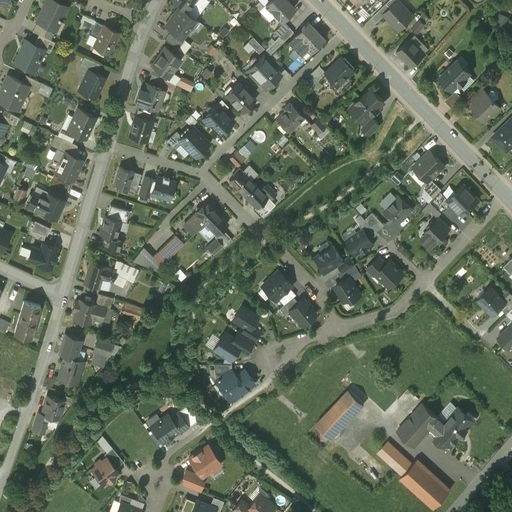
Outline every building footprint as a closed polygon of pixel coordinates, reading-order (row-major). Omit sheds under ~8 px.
[(67,6),(53,0),(47,0),(37,20),(38,20),(49,25),(54,28),(58,20),(63,22),(64,20),(61,19),(67,6)] [(173,0),(173,1),(180,6),(187,11),(194,0),(173,0)] [(295,7),(288,0),(268,0),(266,3),(282,19),(295,7)] [(413,15),(398,0),(397,0),(391,7),(384,13),(385,14),(400,29),(407,22),(406,21),(413,15)] [(387,2),(371,17),(376,22),(385,14),(384,13),(391,7),(387,2)] [(196,18),(180,6),(180,7),(175,14),(174,13),(165,25),(172,30),(181,37),(182,37),(191,26),(188,24),(193,17),(196,19),(196,18)] [(420,18),(412,27),(418,32),(426,23),(430,18),(423,12),(419,17),(420,18)] [(508,18),(500,15),(498,21),(505,24),(508,18)] [(49,25),(38,20),(33,31),(39,34),(44,36),(49,25)] [(104,25),(96,21),(90,33),(98,37),(104,25)] [(284,21),(275,30),(280,35),(289,26),(284,21)] [(325,38),(308,21),(295,34),(289,41),(301,53),(305,49),(309,52),(311,50),(311,51),(325,38)] [(120,32),(104,25),(98,37),(94,46),(109,53),(120,32)] [(289,26),(280,35),(284,40),(294,31),(289,26)] [(181,37),(172,30),(165,39),(184,52),(191,44),(182,37),(181,37)] [(98,37),(90,33),(86,42),(94,46),(98,37)] [(44,36),(39,34),(35,43),(45,48),(45,49),(50,52),(55,42),(44,36)] [(264,48),(253,36),(248,41),(259,53),(264,48)] [(411,37),(397,50),(412,65),(426,52),(411,37)] [(35,43),(26,39),(15,63),(32,71),(38,59),(40,60),(41,57),(43,56),(45,52),(44,50),(45,49),(45,48),(35,43)] [(165,46),(152,65),(155,67),(168,76),(166,79),(168,80),(175,84),(180,78),(171,72),(181,57),(165,46)] [(237,67),(224,54),(218,60),(230,73),(237,67)] [(281,74),(263,55),(248,69),(255,76),(255,75),(262,82),(261,82),(267,88),(281,74)] [(80,65),(88,69),(96,72),(100,64),(84,56),(80,65)] [(342,56),(325,71),(338,86),(355,69),(342,56)] [(458,59),(440,76),(453,89),(458,84),(460,85),(467,79),(465,77),(471,72),(458,59)] [(168,76),(155,67),(153,73),(166,79),(168,76)] [(88,69),(78,90),(96,98),(106,77),(96,72),(88,69)] [(166,79),(153,73),(149,80),(166,86),(168,80),(166,79)] [(42,82),(26,74),(22,82),(30,85),(28,89),(37,93),(42,82)] [(22,82),(8,75),(0,91),(0,100),(18,110),(18,109),(25,113),(25,112),(18,109),(28,89),(30,85),(22,82)] [(323,84),(315,76),(309,81),(317,90),(323,84)] [(175,84),(168,80),(166,86),(174,89),(175,84)] [(165,88),(146,81),(146,82),(147,82),(145,89),(140,87),(135,101),(158,109),(165,88)] [(256,98),(239,81),(232,87),(230,85),(224,91),(226,93),(226,94),(243,111),(256,98)] [(385,101),(372,87),(357,101),(357,102),(355,104),(361,109),(363,107),(370,115),(385,101)] [(483,87),(471,98),(476,103),(488,92),(483,87)] [(499,94),(494,89),(492,89),(488,93),(495,100),(499,96),(499,94)] [(455,92),(447,100),(452,106),(461,98),(455,92)] [(476,103),(474,104),(478,111),(477,112),(484,120),(494,111),(495,111),(500,106),(500,105),(495,100),(488,93),(488,92),(476,103)] [(292,104),(290,102),(284,107),(286,109),(277,118),(289,130),(304,116),(292,103),(292,104)] [(234,120),(217,103),(202,117),(209,124),(211,122),(221,132),(219,134),(234,120)] [(96,116),(78,107),(68,129),(86,138),(96,116)] [(151,113),(138,108),(136,115),(149,118),(151,113)] [(21,117),(4,110),(0,118),(17,126),(21,117)] [(136,115),(136,114),(135,115),(136,115),(133,126),(132,126),(129,135),(147,141),(153,120),(149,118),(136,115)] [(326,125),(318,117),(311,123),(319,132),(326,125)] [(373,117),(363,128),(369,134),(379,124),(373,117)] [(511,118),(505,126),(504,125),(494,135),(507,149),(511,144),(511,118)] [(21,128),(34,133),(37,124),(25,119),(21,128)] [(203,136),(193,126),(193,125),(182,135),(179,138),(179,139),(196,157),(210,143),(203,135),(203,136)] [(74,136),(61,129),(58,135),(63,138),(71,142),(74,136)] [(177,130),(168,139),(173,145),(179,139),(179,138),(182,135),(177,130)] [(71,142),(63,138),(58,148),(65,151),(73,154),(77,144),(71,142)] [(445,165),(430,150),(414,166),(415,167),(427,179),(428,181),(445,165)] [(73,154),(65,151),(56,171),(74,179),(84,159),(73,154)] [(243,160),(235,152),(230,157),(238,165),(243,160)] [(25,172),(33,175),(38,161),(25,157),(23,162),(28,164),(25,172)] [(129,188),(134,170),(119,166),(114,184),(120,185),(118,190),(127,193),(129,188)] [(427,179),(415,167),(410,172),(422,184),(427,179)] [(241,169),(230,179),(241,190),(252,179),(241,169)] [(399,181),(404,176),(397,170),(392,175),(399,181)] [(153,180),(153,179),(145,176),(140,194),(148,196),(149,192),(153,180)] [(149,192),(158,195),(160,199),(175,191),(173,187),(175,181),(169,179),(169,178),(163,176),(163,177),(157,176),(155,181),(153,180),(149,192)] [(261,189),(252,179),(241,190),(251,201),(256,206),(256,207),(262,202),(268,196),(265,193),(262,189),(261,189)] [(442,188),(433,180),(425,188),(427,191),(434,197),(440,190),(442,188)] [(479,199),(464,183),(448,198),(447,199),(452,203),(463,214),(479,199)] [(267,184),(262,189),(265,193),(271,188),(267,184)] [(19,186),(14,197),(22,201),(27,190),(19,186)] [(281,198),(271,188),(265,193),(268,196),(275,204),(281,198)] [(434,197),(431,200),(434,203),(442,211),(452,203),(447,199),(448,198),(440,190),(434,197)] [(434,197),(427,191),(424,194),(431,200),(434,197)] [(48,192),(46,198),(33,192),(27,204),(56,218),(65,200),(48,192)] [(399,195),(394,201),(393,200),(390,204),(390,205),(385,210),(398,223),(412,208),(399,195)] [(210,204),(207,200),(200,207),(197,206),(195,211),(185,221),(196,232),(206,223),(217,211),(213,207),(213,205),(211,204),(210,204)] [(431,200),(422,209),(426,213),(430,208),(429,208),(434,203),(431,200)] [(270,210),(262,202),(256,207),(256,206),(254,208),(263,218),(270,210)] [(217,211),(206,223),(217,234),(228,223),(217,211)] [(385,224),(373,211),(365,218),(366,219),(377,231),(385,224)] [(122,219),(105,214),(99,233),(116,238),(122,219)] [(439,217),(434,221),(433,220),(427,226),(429,227),(424,232),(436,243),(441,237),(442,238),(446,234),(445,233),(450,228),(439,217)] [(377,231),(366,219),(360,224),(363,228),(364,227),(371,238),(379,232),(377,231)] [(50,227),(35,220),(32,230),(47,235),(50,227)] [(10,233),(0,227),(0,248),(2,250),(10,233)] [(363,228),(346,239),(356,254),(363,249),(364,251),(368,248),(367,247),(374,243),(371,238),(364,227),(363,228)] [(233,239),(224,230),(218,235),(218,236),(216,238),(223,245),(225,247),(233,239)] [(176,234),(153,255),(143,245),(133,259),(156,270),(184,243),(176,234)] [(121,242),(106,238),(103,246),(118,252),(121,242)] [(216,238),(207,246),(211,251),(214,254),(223,245),(216,238)] [(58,247),(39,241),(37,248),(41,249),(37,262),(52,267),(58,247)] [(333,244),(314,257),(324,273),(338,264),(343,260),(333,244)] [(380,255),(367,267),(375,275),(378,272),(378,271),(377,271),(387,262),(380,255)] [(350,256),(343,260),(344,260),(338,264),(343,271),(349,267),(355,263),(350,256)] [(387,262),(378,271),(378,272),(384,277),(384,280),(390,287),(404,273),(390,259),(387,262)] [(139,269),(120,260),(117,269),(117,270),(114,281),(123,285),(126,278),(133,281),(139,269)] [(105,266),(91,262),(85,282),(99,286),(102,277),(114,281),(117,270),(117,269),(105,266)] [(355,263),(349,267),(353,273),(353,274),(355,273),(357,277),(362,274),(355,263)] [(343,271),(340,273),(343,279),(350,275),(353,273),(349,267),(343,271)] [(278,270),(263,285),(262,285),(263,286),(271,294),(269,296),(273,300),(275,298),(275,299),(276,300),(277,299),(276,299),(278,298),(289,287),(292,284),(292,283),(279,270),(279,269),(278,270)] [(343,279),(334,285),(344,301),(350,297),(352,300),(361,294),(350,275),(343,279)] [(504,298),(491,285),(491,286),(478,298),(477,299),(483,305),(483,306),(488,311),(488,310),(493,315),(494,315),(493,314),(501,307),(506,302),(507,302),(507,301),(504,298)] [(289,287),(278,298),(284,304),(293,296),(294,296),(296,294),(289,287)] [(113,297),(99,293),(96,303),(95,304),(105,307),(105,306),(110,308),(113,297)] [(284,304),(279,307),(285,314),(290,310),(290,309),(298,302),(294,296),(293,296),(284,304)] [(507,302),(506,302),(501,307),(506,312),(511,306),(511,303),(506,297),(504,298),(507,301),(507,302)] [(96,303),(80,298),(79,301),(75,300),(72,310),(76,311),(74,318),(90,323),(91,317),(102,321),(106,307),(105,307),(95,304),(96,303)] [(306,301),(304,298),(298,302),(290,309),(290,310),(302,325),(316,313),(311,307),(312,306),(308,301),(306,301)] [(40,304),(24,300),(14,332),(31,337),(40,304)] [(139,316),(143,306),(126,300),(123,311),(139,316)] [(258,315),(242,305),(234,319),(245,326),(250,329),(252,325),(258,315)] [(10,322),(0,317),(0,330),(5,332),(10,322)] [(510,348),(511,345),(511,320),(509,325),(510,325),(498,336),(510,348)] [(261,331),(252,325),(250,329),(245,326),(242,331),(254,339),(255,340),(261,331)] [(242,331),(239,330),(234,337),(241,342),(242,342),(239,346),(246,351),(254,339),(242,331)] [(234,337),(225,331),(214,348),(228,357),(232,357),(239,346),(241,342),(234,337)] [(81,338),(65,333),(59,353),(65,355),(75,358),(81,338)] [(114,343),(97,337),(93,350),(110,355),(114,343)] [(75,358),(65,355),(58,377),(74,382),(78,369),(81,369),(83,360),(75,358)] [(105,358),(98,356),(96,364),(103,366),(105,358)] [(232,363),(214,363),(216,380),(232,369),(232,363)] [(236,375),(232,369),(216,380),(230,399),(231,398),(235,399),(239,396),(240,392),(255,382),(245,368),(236,375)] [(349,389),(316,424),(331,438),(364,403),(349,389)] [(64,399),(47,394),(41,413),(49,415),(59,418),(64,399)] [(423,402),(398,431),(414,446),(428,431),(432,427),(440,417),(423,402)] [(460,406),(445,422),(440,417),(432,427),(437,432),(448,442),(452,446),(475,420),(478,417),(469,410),(467,412),(460,406)] [(41,413),(36,415),(32,429),(44,432),(49,415),(41,413)] [(170,416),(168,413),(158,420),(159,422),(153,426),(163,441),(179,430),(170,417),(170,416)] [(416,460),(378,424),(363,441),(402,476),(416,460)] [(437,432),(432,427),(428,431),(445,447),(448,442),(437,432)] [(208,444),(189,457),(202,476),(221,463),(208,444)] [(124,460),(113,447),(104,453),(106,455),(107,455),(116,467),(124,460)] [(106,456),(102,459),(100,457),(99,458),(100,458),(95,462),(94,462),(96,464),(92,467),(91,467),(91,468),(104,485),(105,484),(110,480),(110,481),(115,477),(115,476),(119,472),(120,472),(116,467),(107,455),(106,455),(106,456)] [(451,489),(417,458),(416,460),(402,476),(401,477),(435,507),(451,489)] [(353,483),(354,477),(353,472),(350,468),(345,465),(340,464),(334,465),(330,468),(327,473),(326,478),(327,483),(330,488),(335,491),(340,492),(346,490),(350,487),(353,483)] [(203,483),(194,479),(196,474),(186,470),(183,476),(185,477),(183,480),(185,480),(183,484),(200,490),(203,483)] [(132,497),(121,493),(119,500),(121,501),(121,500),(129,504),(132,497)] [(267,499),(259,493),(249,506),(247,509),(250,511),(270,511),(275,506),(273,505),(273,502),(269,499),(267,499)] [(224,500),(214,496),(210,504),(215,507),(214,510),(219,511),(224,500)] [(204,502),(196,499),(195,501),(186,497),(181,510),(187,511),(213,511),(214,510),(215,507),(210,504),(208,505),(204,504),(204,502)] [(249,506),(241,499),(232,511),(233,511),(250,511),(247,509),(249,506)] [(129,504),(121,500),(121,501),(116,511),(140,511),(141,508),(129,504)]
